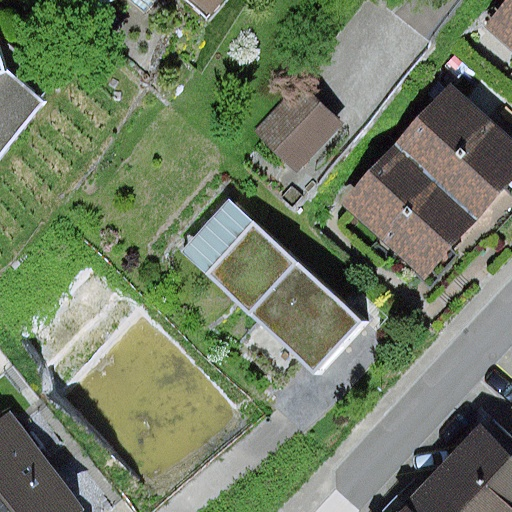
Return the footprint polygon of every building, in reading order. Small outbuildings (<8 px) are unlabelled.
[(124,0),(145,17),(159,0),(185,0),(212,23),(231,0),(124,0)] [(511,0),(485,28),(511,53),(511,0)] [(0,45),(0,161),(48,103),(8,70),(0,45)] [(511,138),(452,85),(397,145),(478,219),(511,182),(511,138)] [(299,86),(253,132),(296,174),(342,128),(299,86)] [(478,219),(397,145),(340,205),(424,281),(478,219)] [(231,200),(182,254),(317,375),(366,321),(231,200)] [(83,511),(7,415),(0,420),(0,511),(83,511)] [(511,511),(511,454),(482,426),(399,511),(511,511)]
